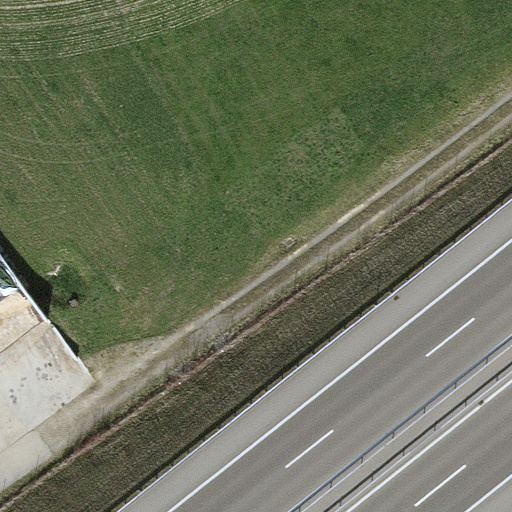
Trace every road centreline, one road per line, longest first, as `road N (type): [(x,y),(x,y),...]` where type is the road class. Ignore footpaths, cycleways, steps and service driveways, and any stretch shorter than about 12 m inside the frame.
road 1 (track): [(511,117),(0,480)]
road 2 (motorway): [(511,291),(233,511)]
road 3 (motorway): [(412,511),(511,432)]
